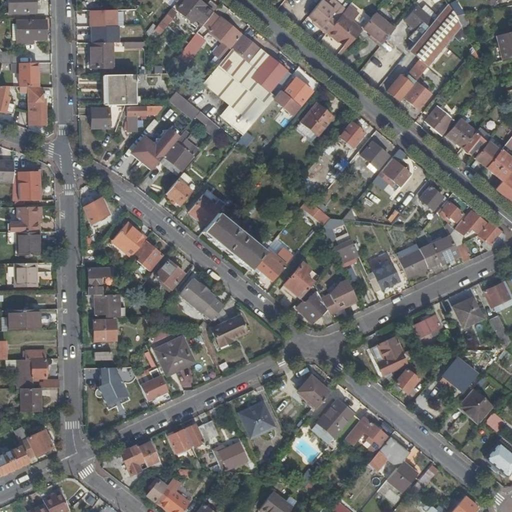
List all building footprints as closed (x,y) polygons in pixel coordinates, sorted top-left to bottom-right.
[(35,0),(13,0),(14,14),(35,14),(35,0)] [(213,13),(218,7),(210,1),(206,7),(197,0),(186,0),(178,11),(193,24),(196,20),(203,26),(213,13)] [(326,35),(328,33),(345,12),(330,0),(322,0),(308,17),(321,28),(319,29),(326,35)] [(410,78),(416,83),(462,28),(455,17),(448,4),(438,17),(416,44),(409,51),(421,60),(408,76),(410,78)] [(345,12),(328,33),(347,48),(362,30),(353,22),(360,13),(350,5),(345,12)] [(410,39),(416,44),(438,17),(434,13),(430,18),(418,7),(405,21),(416,32),(410,39)] [(176,13),(172,9),(166,17),(170,21),(174,16),(174,15),(176,13)] [(100,11),(84,12),(84,21),(91,21),(91,24),(101,24),(100,11)] [(221,19),(213,13),(203,26),(203,27),(210,32),(221,19)] [(376,42),(381,47),(396,29),(376,13),(364,28),(377,40),(376,42)] [(462,28),(470,27),(468,14),(455,17),(462,28)] [(166,17),(162,22),(167,25),(170,21),(166,17)] [(231,50),(242,36),(221,19),(210,32),(224,44),(215,55),(222,61),(231,50)] [(46,22),(16,22),(16,43),(31,43),(31,40),(46,39),(46,22)] [(153,23),(146,31),(149,37),(157,27),(153,23)] [(116,28),(90,28),(90,41),(116,41),(116,28)] [(188,46),(192,49),(205,35),(199,31),(188,46)] [(499,60),(511,56),(511,31),(494,35),(499,60)] [(202,84),(224,102),(235,88),(254,65),(263,54),(242,36),(231,50),(222,61),(215,69),(202,84)] [(111,68),(110,44),(90,44),(91,68),(111,68)] [(478,63),(481,61),(475,50),(472,54),(478,63)] [(407,82),(410,78),(408,76),(421,60),(409,51),(394,71),(400,76),(407,82)] [(224,102),(252,126),(255,122),(273,100),(275,98),(251,79),(257,71),(268,58),(263,54),(254,65),(235,88),(224,102)] [(292,77),(268,58),(257,71),(251,79),(275,98),(280,91),(292,77)] [(366,78),(376,66),(371,62),(361,74),(366,78)] [(37,88),(37,64),(11,64),(11,73),(19,72),(19,88),(27,88),(37,88)] [(135,106),(134,76),(104,76),(105,106),(125,106),(135,106)] [(275,98),(273,100),(291,116),(311,92),(292,76),(280,91),(275,98)] [(412,86),(407,82),(400,76),(388,92),(399,101),(412,86)] [(428,99),(431,95),(417,84),(405,99),(418,110),(426,102),(428,104),(430,101),(428,99)] [(5,97),(7,87),(0,87),(0,112),(5,114),(5,113),(13,115),(15,106),(7,104),(8,98),(5,97)] [(38,88),(37,88),(27,88),(28,126),(46,126),(45,100),(38,100),(38,88)] [(200,112),(176,92),(169,100),(193,120),(196,116),(200,112)] [(437,97),(424,112),(430,117),(425,122),(441,136),(453,122),(439,109),(446,104),(437,97)] [(333,118),(316,104),(301,123),(318,138),(333,118)] [(156,116),(159,112),(162,107),(146,107),(146,108),(127,108),(127,122),(126,122),(125,122),(125,131),(138,131),(137,116),(156,116)] [(109,129),(109,109),(91,109),(91,129),(109,129)] [(207,125),(211,121),(210,120),(200,112),(196,116),(207,125)] [(179,114),(172,122),(181,130),(188,122),(179,114)] [(446,136),(462,149),(475,133),(460,120),(446,136)] [(214,137),(221,129),(211,121),(207,125),(204,128),(214,137)] [(365,135),(351,123),(339,137),(353,149),(365,135)] [(490,137),(480,129),(463,149),(470,156),(475,151),(477,153),(490,137)] [(132,154),(151,170),(177,139),(169,132),(154,150),(143,141),(132,154)] [(170,149),(188,163),(197,152),(185,141),(189,136),(185,132),(170,149)] [(237,143),(245,148),(250,140),(242,135),(237,143)] [(486,169),(502,182),(510,173),(511,170),(511,136),(503,147),(486,168),(486,169)] [(475,159),(486,168),(503,147),(491,138),(475,159)] [(377,170),(388,156),(372,143),(361,157),(377,170)] [(181,171),(188,163),(170,149),(164,157),(181,171)] [(405,154),(399,150),(389,162),(392,165),(384,175),(398,185),(396,188),(398,190),(410,174),(397,164),(405,154)] [(177,176),(181,171),(164,157),(160,162),(177,176)] [(335,168),(341,174),(350,164),(343,158),(335,168)] [(0,182),(13,183),(13,174),(14,162),(0,161),(0,182)] [(12,202),(40,201),(39,173),(13,174),(13,183),(12,202)] [(184,173),(166,195),(172,200),(176,203),(180,206),(191,192),(186,187),(191,180),(184,173)] [(511,202),(511,175),(510,173),(502,182),(496,190),(511,202)] [(420,200),(433,211),(443,198),(430,187),(420,200)] [(218,214),(220,211),(202,197),(189,213),(207,228),(218,214)] [(101,198),(83,209),(84,229),(110,214),(101,198)] [(437,212),(447,201),(443,198),(433,211),(436,214),(437,212)] [(314,207),(307,200),(303,204),(311,211),(315,207),(314,207)] [(449,203),(447,201),(437,212),(440,214),(449,203)] [(318,202),(314,207),(315,207),(323,213),(327,209),(318,202)] [(463,214),(449,203),(440,214),(446,220),(449,217),(456,222),(463,214)] [(41,231),(41,206),(14,207),(15,221),(6,221),(6,232),(41,231)] [(463,222),(461,221),(455,229),(455,230),(463,236),(466,233),(468,234),(472,230),(478,234),(486,224),(472,212),(463,222)] [(264,252),(218,214),(207,228),(202,233),(248,271),(253,266),(264,252)] [(483,245),(490,251),(504,244),(506,236),(489,223),(479,235),(486,241),(483,245)] [(448,224),(445,227),(449,236),(452,232),(455,230),(455,229),(448,224)] [(113,243),(130,258),(145,241),(127,227),(113,243)] [(17,233),(8,233),(8,245),(17,244),(18,256),(39,256),(39,232),(17,233)] [(449,236),(456,248),(458,247),(456,244),(458,243),(452,232),(449,236)] [(352,242),(347,233),(335,239),(335,240),(329,243),(336,256),(336,257),(338,256),(341,264),(359,257),(352,242)] [(430,245),(439,263),(440,266),(457,258),(456,257),(460,256),(456,248),(449,236),(430,245)] [(152,269),(162,256),(146,242),(135,255),(141,259),(139,262),(141,263),(143,261),(152,269)] [(416,244),(395,254),(399,261),(407,278),(439,263),(430,245),(430,244),(419,249),(416,244)] [(456,248),(460,256),(462,260),(468,256),(462,245),(458,247),(456,248)] [(266,250),(264,252),(253,266),(271,280),(284,264),(266,250)] [(117,266),(124,265),(129,260),(123,255),(121,258),(117,258),(117,266)] [(171,290),(184,274),(168,261),(155,277),(164,284),(162,286),(165,288),(166,286),(171,290)] [(284,286),(300,299),(313,284),(319,276),(303,263),(284,286)] [(38,273),(37,264),(15,264),(15,287),(34,288),(34,273),(38,273)] [(390,264),(367,275),(370,281),(376,293),(398,282),(390,264)] [(94,296),(101,296),(101,283),(101,278),(109,278),(109,269),(88,270),(89,296),(94,296)] [(212,321),(223,307),(214,298),(215,297),(208,292),(209,291),(199,284),(192,279),(178,295),(201,314),(202,313),(212,321)] [(357,301),(347,281),(341,284),(336,289),(337,292),(329,296),(329,299),(323,302),(330,315),(341,310),(340,309),(345,307),(346,308),(351,305),(350,304),(357,301)] [(511,298),(511,295),(506,282),(483,293),(491,308),(511,298)] [(296,307),(312,323),(326,309),(315,291),(303,302),(301,301),(296,307)] [(119,318),(119,295),(101,296),(94,296),(94,319),(119,318)] [(482,319),(472,298),(453,308),(463,329),(482,319)] [(8,331),(39,330),(38,310),(24,311),(7,311),(8,317),(8,331)] [(246,332),(239,316),(210,330),(219,347),(231,341),(230,339),(246,332)] [(435,316),(409,329),(415,340),(440,327),(435,316)] [(498,316),(490,320),(500,341),(504,350),(510,343),(498,316)] [(114,331),(113,321),(93,322),(94,341),(116,340),(115,331),(114,331)] [(169,330),(156,329),(150,338),(168,339),(169,330)] [(390,376),(394,382),(402,372),(412,360),(405,354),(403,355),(395,338),(370,350),(372,355),(373,358),(377,367),(379,366),(384,379),(390,376)] [(156,351),(164,370),(185,360),(187,364),(191,362),(181,340),(156,351)] [(494,344),(497,350),(504,350),(500,341),(494,344)] [(503,370),(506,367),(511,360),(511,359),(506,355),(497,366),(494,364),(492,366),(494,368),(490,373),(496,378),(503,370)] [(16,360),(17,389),(22,389),(32,388),(32,382),(38,381),(38,379),(46,379),(45,359),(25,360),(16,360)] [(185,360),(164,370),(166,375),(176,370),(176,369),(187,364),(185,360)] [(476,376),(456,360),(443,376),(462,392),(476,376)] [(114,374),(114,368),(100,368),(100,386),(97,388),(106,407),(128,396),(119,377),(114,379),(114,374)] [(418,380),(406,370),(391,387),(399,394),(403,391),(407,394),(418,380)] [(161,377),(140,386),(147,401),(168,392),(161,377)] [(311,379),(304,386),(299,392),(314,404),(325,391),(311,379)] [(509,392),(502,386),(497,391),(505,397),(509,392)] [(32,388),(22,389),(22,413),(40,412),(40,389),(32,388)] [(437,399),(441,394),(433,388),(428,393),(423,389),(412,403),(434,419),(445,405),(437,399)] [(476,394),(473,391),(466,399),(484,415),(491,406),(481,398),(483,396),(478,391),(476,394)] [(333,438),(352,414),(336,401),(316,425),(333,438)] [(253,410),(240,416),(251,439),(275,428),(263,402),(251,408),(253,410)] [(239,414),(240,416),(253,410),(251,408),(239,414)] [(493,413),(485,422),(497,432),(505,422),(493,413)] [(345,439),(360,421),(352,414),(333,438),(316,425),(311,431),(336,451),(345,439)] [(369,425),(361,419),(360,421),(345,439),(353,445),(363,432),(370,437),(367,439),(374,445),(370,451),(374,454),(387,437),(371,423),(369,425)] [(212,421),(204,424),(211,439),(219,435),(212,421)] [(195,425),(184,430),(192,448),(201,444),(202,446),(205,445),(204,443),(208,440),(211,439),(204,424),(197,428),(195,425)] [(192,448),(184,430),(169,437),(176,454),(188,449),(191,456),(195,454),(192,448)] [(20,442),(22,446),(28,459),(35,455),(35,457),(52,448),(49,440),(47,436),(44,431),(27,439),(20,442)] [(400,443),(392,436),(390,438),(367,466),(369,468),(371,466),(377,471),(387,459),(398,468),(402,463),(411,452),(403,445),(401,447),(398,445),(400,443)] [(494,466),(500,470),(505,476),(508,475),(511,470),(511,452),(499,442),(486,459),(494,466)] [(151,465),(153,470),(168,470),(165,465),(162,466),(152,443),(139,449),(144,461),(147,467),(151,465)] [(219,465),(222,472),(226,471),(227,471),(248,461),(239,443),(225,449),(223,446),(217,449),(222,460),(218,462),(219,465)] [(137,445),(120,453),(130,476),(141,471),(138,465),(144,461),(139,449),(137,445)] [(0,475),(29,462),(28,459),(22,446),(20,447),(7,453),(6,451),(2,452),(3,455),(0,456),(0,475)] [(402,463),(398,468),(387,481),(401,493),(416,475),(402,463)] [(439,471),(432,465),(421,479),(428,484),(439,471)] [(310,469),(296,485),(303,490),(316,474),(310,469)] [(147,496),(155,502),(155,501),(163,491),(166,487),(156,479),(150,487),(152,489),(147,496)] [(428,484),(421,479),(412,489),(420,495),(428,484)] [(382,499),(391,486),(385,482),(376,495),(382,499)] [(168,495),(163,491),(155,501),(169,511),(182,511),(189,503),(171,490),(168,495)] [(31,511),(67,511),(71,510),(62,492),(44,501),(46,505),(31,511)] [(286,502),(273,492),(259,510),(262,511),(289,511),(297,502),(290,497),(286,502)] [(474,511),(478,508),(465,497),(452,511),(474,511)] [(439,511),(426,500),(421,505),(429,511),(439,511)]
